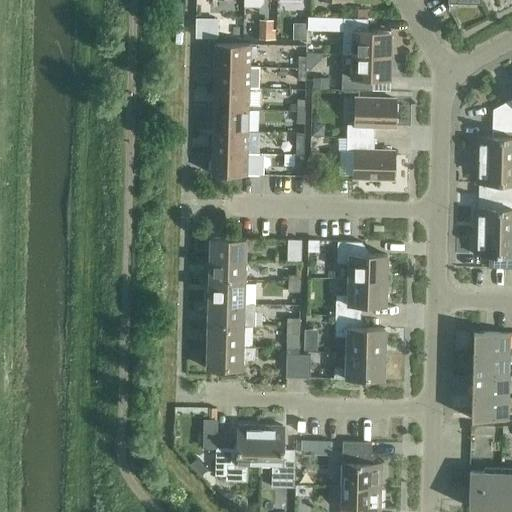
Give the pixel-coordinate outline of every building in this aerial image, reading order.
[(200,0),(199,17),(215,18),(216,1),(200,0)] [(339,5),(309,4),(308,21),(338,22),(339,5)] [(347,17),(366,18),(367,8),(347,7),(347,17)] [(366,18),(347,17),(342,17),(342,41),(352,41),(351,53),(388,54),(389,31),(366,30),(366,18)] [(257,38),(274,38),(275,28),(271,28),(271,19),(258,18),(257,38)] [(196,35),(211,35),(211,20),(196,19),(196,35)] [(299,35),(300,48),(327,47),(326,34),(299,35)] [(213,64),(248,65),(249,43),(214,42),(213,64)] [(294,69),(263,68),(264,48),(257,48),(256,78),(293,79),(294,69)] [(388,77),(388,54),(351,53),(351,65),(341,65),(340,88),(365,89),(365,77),(388,77)] [(248,87),(248,65),(213,64),(213,86),(248,87)] [(511,79),(508,82),(511,88),(511,97),(492,108),(511,120),(511,79)] [(247,109),(248,87),(213,86),(212,108),(247,109)] [(208,105),(209,88),(192,87),(191,104),(208,105)] [(257,110),(295,113),(297,92),(258,89),(257,110)] [(346,137),(373,137),(374,125),(394,126),(394,98),(354,97),(354,123),(346,123),(346,137)] [(247,130),(247,109),(212,108),(211,129),(247,130)] [(511,120),(492,108),(491,135),(475,135),(475,158),(511,159),(511,120)] [(307,148),(308,117),(299,116),(297,147),(307,148)] [(246,152),(247,130),(211,129),(211,151),(246,152)] [(373,149),(373,137),(346,137),(345,150),(337,150),(337,173),(352,174),(352,177),(392,178),(393,150),(373,149)] [(258,152),(246,152),(211,151),(210,173),(258,174),(258,152)] [(511,159),(475,158),(474,182),(478,182),(477,194),(511,195),(511,159)] [(456,163),(456,183),(473,182),(473,163),(456,163)] [(511,208),(511,195),(477,194),(477,206),(474,206),(473,230),(511,231),(511,208)] [(334,247),(334,221),(310,221),(310,247),(334,247)] [(511,230),(511,231),(473,230),(472,253),(488,254),(487,267),(511,267),(511,230)] [(208,259),(244,260),(245,237),(209,236),(208,259)] [(286,260),(295,261),(300,261),(301,239),(287,238),(286,260)] [(347,277),(385,278),(386,254),(360,253),(360,241),(336,240),(336,261),(347,262),(347,277)] [(243,281),(244,260),(208,259),(207,280),(243,281)] [(310,281),(332,281),(331,260),(309,260),(310,281)] [(299,282),(300,261),(295,261),(295,274),(286,274),(286,282),(299,282)] [(385,304),(385,278),(347,277),(346,294),(335,294),(334,314),(358,315),(358,303),(385,304)] [(243,303),(243,281),(207,280),(207,302),(243,303)] [(299,291),(299,282),(286,282),(286,291),(299,291)] [(315,310),(306,310),(307,330),(320,330),(320,320),(333,320),(332,296),(315,296),(315,310)] [(253,303),(243,303),(207,302),(206,324),(242,324),(253,324),(253,303)] [(358,327),(358,315),(334,314),(334,335),(345,335),(344,351),(383,352),(384,327),(358,327)] [(281,325),(298,326),(298,316),(285,316),(285,317),(282,317),(281,325)] [(242,346),(242,324),(206,324),(206,345),(242,346)] [(298,334),(298,326),(281,325),(281,331),(285,331),(285,333),(298,334)] [(472,353),(508,354),(509,332),(472,331),(472,353)] [(253,346),(242,346),(206,345),(205,367),(241,368),(241,357),(252,357),(253,346)] [(297,376),(297,353),(296,353),(297,347),(285,347),(285,376),(297,376)] [(383,377),(383,352),(344,351),(344,367),(333,367),(332,377),(345,377),(345,376),(383,377)] [(297,353),(297,376),(309,377),(309,354),(297,353)] [(507,375),(508,354),(472,353),(471,374),(507,375)] [(507,397),(507,375),(471,374),(470,396),(507,397)] [(506,419),(507,397),(470,396),(470,418),(506,419)] [(258,464),(259,424),(237,424),(236,447),(215,447),(214,474),(225,475),(225,479),(245,480),(245,464),(258,464)] [(259,424),(258,464),(271,464),(270,485),(293,486),(294,449),(282,448),(282,425),(259,424)] [(469,433),(492,434),(492,425),(469,425),(469,433)] [(314,440),(301,439),(300,452),(313,453),(314,440)] [(340,485),(380,486),(381,463),(370,463),(370,441),(341,440),(340,485)] [(498,507),(499,471),(468,470),(467,506),(498,507)] [(511,507),(511,471),(499,471),(498,507),(511,507)] [(379,510),(380,486),(340,485),(339,511),(368,511),(368,510),(379,510)]
